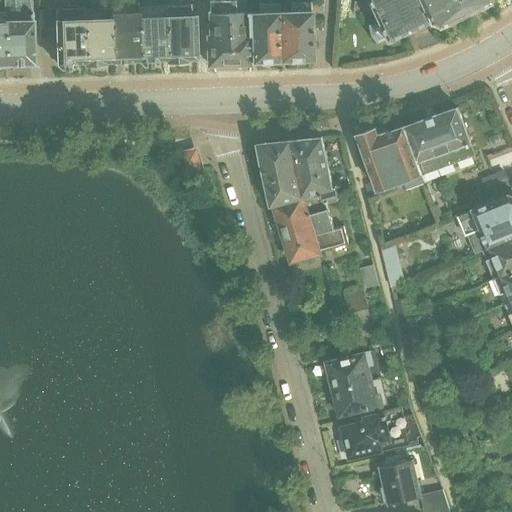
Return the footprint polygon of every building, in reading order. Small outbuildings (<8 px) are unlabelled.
[(30,0),(4,0),(6,64),(34,64),(33,19),(30,0)] [(223,0),(209,1),(211,36),(208,36),(209,65),(251,63),(251,61),(250,33),(247,33),(246,12),(245,0),(223,0)] [(277,0),(277,4),(280,60),(312,59),(310,2),(291,3),(291,0),(277,0)] [(385,38),(386,40),(430,19),(420,0),(367,0),(378,21),(369,25),(371,34),(377,42),(385,38)] [(420,0),(430,19),(430,20),(438,24),(463,12),(457,0),(420,0)] [(457,0),(463,12),(487,0),(457,0)] [(112,3),(113,7),(115,60),(139,59),(141,61),(139,6),(137,6),(137,2),(112,3)] [(112,8),(86,9),(88,64),(90,65),(101,65),(105,60),(115,60),(113,7),(112,3),(112,8)] [(261,12),(246,12),(247,33),(250,33),(251,61),(280,60),(277,4),(261,5),(261,12)] [(188,5),(165,6),(167,59),(171,63),(182,62),(187,58),(197,57),(195,13),(191,13),(188,5)] [(165,6),(139,6),(141,61),(145,64),(154,64),(159,58),(166,58),(167,59),(165,6)] [(88,64),(86,9),(57,10),(57,18),(55,18),(57,62),(61,66),(72,66),(77,61),(85,61),(88,64)] [(458,107),(407,126),(424,173),(476,154),(458,107)] [(424,173),(407,126),(406,125),(388,131),(388,130),(380,133),(377,127),(360,133),(381,191),(401,184),(401,183),(405,182),(408,191),(428,184),(424,173)] [(323,136),(291,139),(306,195),(325,190),(328,202),(341,198),(337,187),(336,187),(323,136)] [(272,205),(276,204),(306,195),(291,139),(259,143),(272,205)] [(198,154),(181,159),(185,176),(203,171),(198,154)] [(489,193),(510,185),(503,170),(483,178),(489,193)] [(346,187),(348,194),(357,191),(355,184),(346,187)] [(306,195),(276,204),(293,259),(350,243),(345,225),(335,228),(328,202),(325,190),(306,195)] [(511,236),(511,194),(496,200),(496,199),(459,214),(468,234),(470,233),(476,246),(470,249),(472,254),(491,246),(511,236)] [(511,236),(491,246),(495,256),(487,259),(495,278),(511,271),(511,236)] [(383,246),(387,264),(400,261),(396,243),(383,246)] [(375,264),(361,267),(366,287),(380,283),(379,282),(375,264)] [(511,271),(495,278),(506,304),(511,300),(511,271)] [(400,318),(411,313),(408,303),(398,307),(400,318)] [(414,372),(428,367),(418,330),(404,334),(414,372)] [(381,344),(384,354),(397,351),(394,340),(381,344)] [(328,361),(335,389),(382,377),(375,350),(328,361)] [(428,367),(414,372),(421,399),(422,399),(435,394),(428,367)] [(382,377),(335,389),(341,416),(388,405),(382,377)] [(442,411),(435,394),(422,399),(428,416),(442,411)] [(403,408),(395,410),(351,420),(352,424),(341,427),(339,428),(342,439),(345,438),(350,457),(419,440),(418,435),(422,434),(413,413),(405,416),(403,408)] [(454,483),(461,481),(451,453),(444,456),(454,483)] [(390,501),(422,494),(414,459),(382,466),(387,485),(382,486),(385,499),(390,498),(390,501)] [(467,511),(489,511),(485,501),(466,509),(467,511)]
